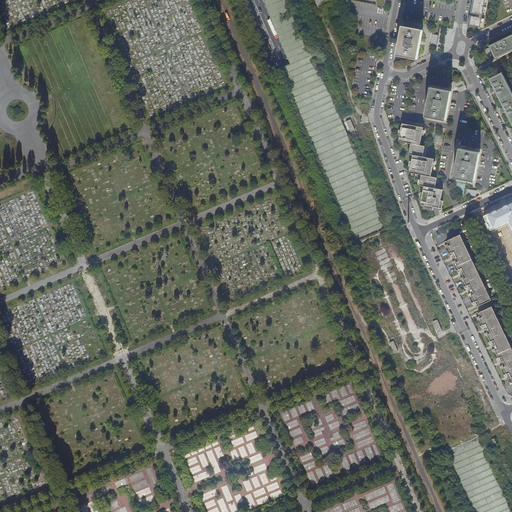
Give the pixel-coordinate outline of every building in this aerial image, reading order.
[(472,0),(469,16),(468,25),(484,27),(488,0),(472,0)] [(409,59),(417,60),(418,55),(420,44),(420,43),(423,31),(404,27),(402,27),(396,56),(403,58),(409,59)] [(511,35),(489,47),(495,60),(496,60),(511,51),(511,35)] [(511,94),(502,73),(488,80),(492,88),(495,93),(502,108),(505,113),(511,127),(511,94)] [(430,88),(424,118),(445,121),(451,92),(430,88)] [(347,120),(351,131),(355,130),(351,119),(347,120)] [(424,128),(403,124),(399,141),(411,144),(409,154),(414,155),(410,172),(422,175),(420,185),(425,186),(421,204),(425,205),(424,209),(433,211),(434,207),(440,208),(443,190),(435,189),(438,178),(431,177),(435,160),(425,158),(427,147),(421,146),(424,128)] [(458,149),(453,178),(474,182),(479,153),(458,149)] [(511,202),(484,216),(491,229),(509,220),(511,225),(511,202)] [(491,300),(460,236),(447,242),(448,245),(445,247),(446,249),(449,247),(452,253),(449,255),(450,257),(453,256),(456,261),(452,263),(453,264),(453,265),(457,263),(460,269),(456,271),(457,273),(461,272),(464,277),(460,279),(461,281),(465,280),(468,286),(464,287),(465,289),(469,288),(471,293),(468,295),(469,297),(472,296),(475,302),(472,303),(473,305),(476,304),(478,307),(491,300)] [(511,377),(511,349),(492,308),(479,315),(480,317),(477,319),(478,321),(481,319),(484,325),(481,327),(482,329),(485,328),(488,333),(484,335),(485,337),(486,337),(489,335),(492,341),(489,343),(488,343),(489,345),(493,344),(495,349),(492,351),(493,353),(494,353),(497,352),(499,358),(497,359),(496,359),(497,362),(500,360),(503,365),(500,367),(501,369),(504,368),(507,374),(504,375),(505,377),(508,376),(510,379),(511,377)] [(438,331),(442,329),(438,319),(434,321),(438,331)] [(252,493),(246,495),(251,508),(256,506),(252,493)]
